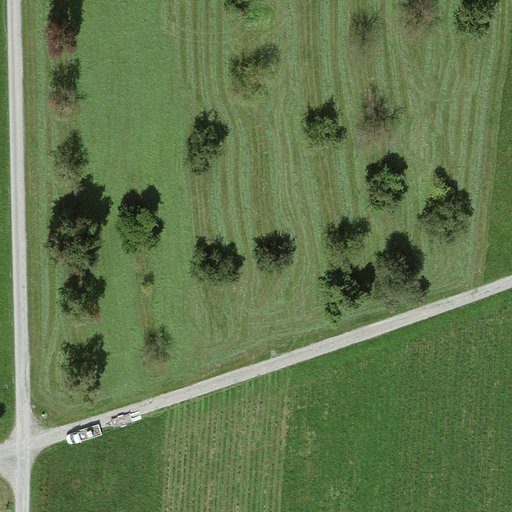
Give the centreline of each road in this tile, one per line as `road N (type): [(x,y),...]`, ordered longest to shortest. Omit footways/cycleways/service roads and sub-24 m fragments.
road 1 (track): [(0,456),(511,282)]
road 2 (track): [(16,0),(22,511)]
